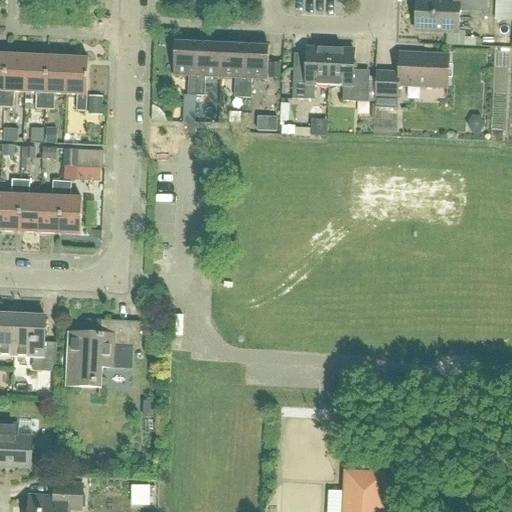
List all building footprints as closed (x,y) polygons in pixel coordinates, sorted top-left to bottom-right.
[(429,0),(430,0),(426,0),(417,0),(416,32),(459,34),(460,12),(487,13),(487,0),(429,0)] [(197,97),(199,45),(175,44),(173,77),(189,78),(188,97),(197,97)] [(199,45),(197,97),(205,97),(206,79),(221,79),(222,46),(199,45)] [(222,46),(221,79),(235,80),(234,99),(243,99),(245,47),(222,46)] [(245,47),(243,99),(252,100),(253,81),(268,81),(269,49),(245,47)] [(329,87),(331,50),(307,49),(306,76),(293,75),(292,100),(315,101),(315,86),(329,87)] [(331,50),(329,87),(343,88),(343,103),(369,104),(370,78),(354,78),(355,51),(331,50)] [(448,89),(449,56),(400,54),(399,74),(377,73),(375,109),(398,110),(399,87),(448,89)] [(7,56),(4,109),(14,110),(14,94),(25,94),(27,58),(7,58),(7,56)] [(27,58),(25,94),(36,95),(36,111),(45,111),(47,58),(46,59),(27,58)] [(47,58),(45,111),(54,112),(55,96),(66,96),(68,60),(48,59),(48,58),(47,58)] [(68,60),(66,96),(77,97),(77,113),(86,113),(89,60),(88,60),(88,61),(68,60)] [(297,129),(297,120),(289,120),(288,99),(283,99),(284,130),(297,129)] [(63,181),(76,182),(76,168),(79,168),(79,152),(64,151),(63,181)] [(1,197),(0,208),(0,233),(18,234),(18,236),(19,236),(21,182),(12,181),(12,197),(1,197)] [(21,182),(19,236),(20,236),(20,234),(39,235),(41,199),(30,198),(30,182),(21,182)] [(41,199),(39,235),(59,236),(59,237),(60,237),(62,183),(53,183),(52,199),(41,199)] [(62,183),(60,237),(61,237),(61,236),(81,237),(82,200),(71,200),(72,184),(62,183)] [(0,357),(14,358),(16,318),(0,317),(0,357)] [(46,319),(16,318),(14,358),(34,359),(33,372),(56,373),(57,345),(45,344),(46,319)] [(113,370),(113,369),(130,370),(131,349),(139,349),(140,323),(86,321),(85,336),(75,335),(74,355),(68,355),(66,388),(79,388),(79,384),(99,385),(98,398),(100,398),(101,368),(111,369),(111,370),(113,370)] [(327,381),(326,409),(342,410),(343,382),(327,381)] [(31,469),(32,439),(18,438),(18,427),(0,425),(0,469),(2,470),(2,468),(31,469)] [(382,511),(384,476),(355,474),(354,494),(345,493),(343,511),(382,511)] [(75,511),(81,511),(83,486),(55,484),(54,499),(29,498),(28,511),(67,511),(75,511)]
